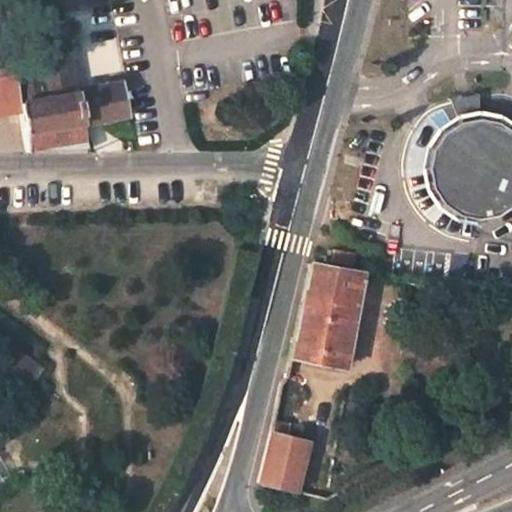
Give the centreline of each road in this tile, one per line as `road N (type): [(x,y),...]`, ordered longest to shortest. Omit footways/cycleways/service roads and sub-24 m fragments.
road 1 (residential): [(0,165),(306,164)]
road 2 (unknown): [(440,60),(395,145),(389,186),(419,234),(511,246)]
road 3 (primary): [(306,164),(256,361)]
road 4 (primary): [(347,0),(306,164)]
road 5 (primary): [(256,361),(182,511)]
road 6 (unknown): [(160,58),(287,33)]
road 7 (primary): [(238,480),(256,361)]
